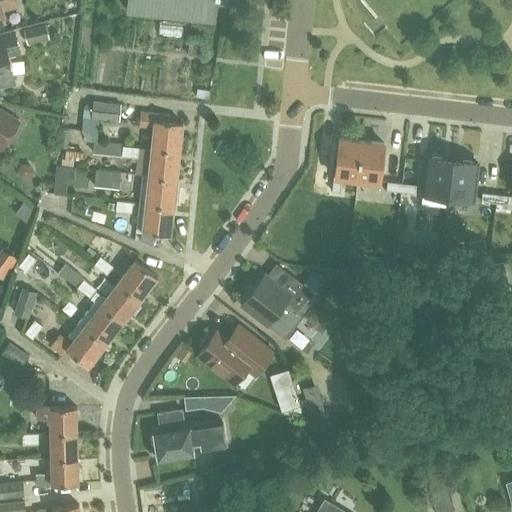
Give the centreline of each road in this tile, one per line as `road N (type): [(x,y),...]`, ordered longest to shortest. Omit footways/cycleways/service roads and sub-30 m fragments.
road 1 (residential): [(119,511),(127,401),(269,202),(283,176),(294,91)]
road 2 (residential): [(294,91),(511,120)]
